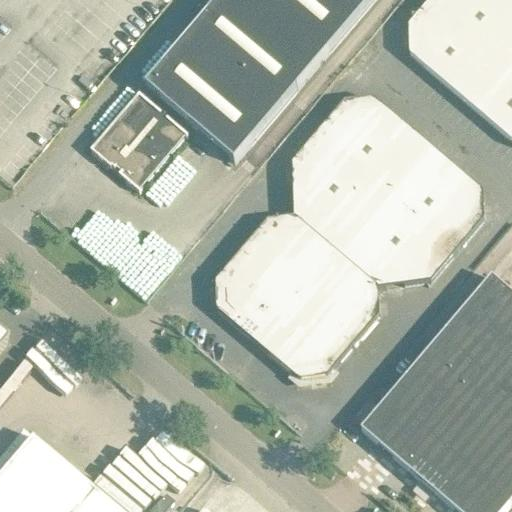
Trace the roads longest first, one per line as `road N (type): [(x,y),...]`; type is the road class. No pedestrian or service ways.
road 1 (unknown): [(169,292),(377,40),(498,162),(511,190),(504,225),(470,273),(326,426)]
road 2 (unknown): [(52,165),(119,214),(138,219),(181,209),(246,162),(386,0)]
road 3 (unclassified): [(315,511),(0,243)]
road 4 (unknown): [(197,0),(52,165)]
road 5 (unknown): [(169,292),(326,426)]
